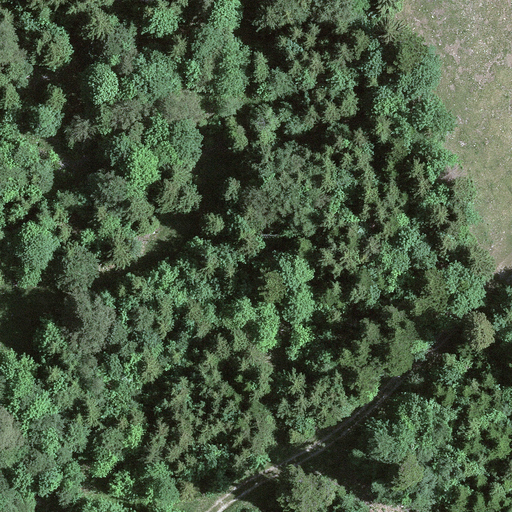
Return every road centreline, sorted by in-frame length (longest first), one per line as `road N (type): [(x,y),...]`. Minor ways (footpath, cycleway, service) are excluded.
road 1 (track): [(211,511),(356,422),(511,265)]
road 2 (track): [(117,511),(61,429),(21,345),(0,326)]
